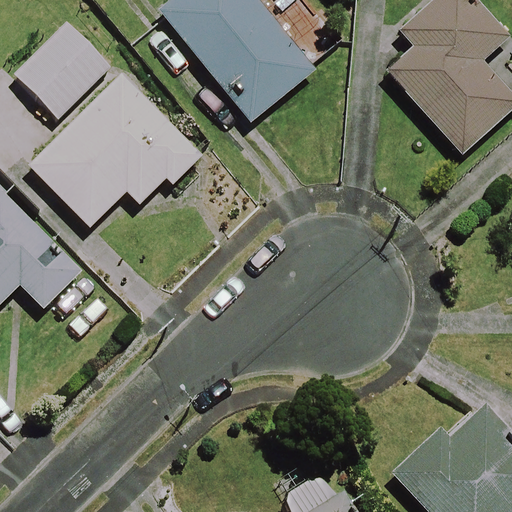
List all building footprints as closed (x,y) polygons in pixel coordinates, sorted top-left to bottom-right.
[(273,36),(243,0),(175,0),(153,18),(243,132),(308,81),(273,36)] [(502,45),(461,0),(436,0),(393,39),(409,57),(382,82),(455,165),(511,114),(511,113),(474,71),(502,45)] [(105,76),(62,33),(9,85),(52,128),(105,76)] [(194,167),(117,87),(24,176),(84,237),(121,201),(140,220),(194,167)] [(75,284),(0,206),(0,310),(14,297),(36,321),(75,284)] [(511,511),(511,465),(465,416),(390,487),(413,511),(511,511)] [(344,511),(338,501),(319,511),(344,511)]
